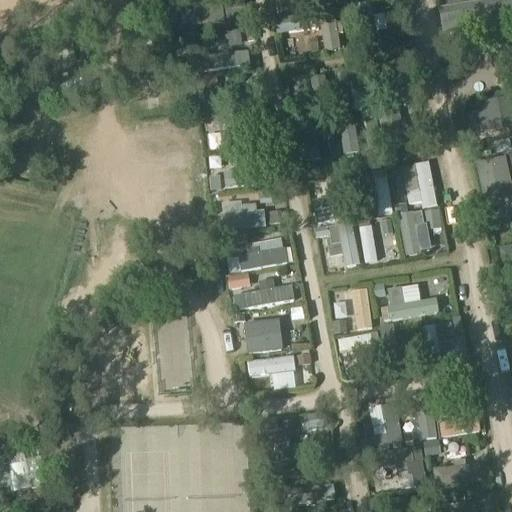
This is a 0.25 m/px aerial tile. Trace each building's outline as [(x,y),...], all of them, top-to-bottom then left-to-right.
[(308,0),(295,0),(299,15),(311,13),(308,0)] [(511,0),(446,0),(449,14),(439,16),(443,39),(511,25),(511,0)] [(190,10),(193,29),(246,22),(244,3),(190,10)] [(369,6),(357,8),(365,49),(377,47),(369,6)] [(333,14),(318,17),(324,55),(340,52),(337,37),(335,26),(333,14)] [(313,18),(275,24),(278,38),(315,32),(313,18)] [(219,48),(235,44),(231,30),(215,35),(219,48)] [(248,55),(201,61),(203,75),(250,69),(248,55)] [(404,59),(390,61),(393,76),(395,90),(398,105),(411,103),(404,59)] [(363,70),(348,73),(349,79),(352,93),(354,110),(369,108),(363,70)] [(290,81),(296,92),(308,86),(302,75),(290,81)] [(324,79),(311,81),(314,102),(316,116),(329,115),(324,79)] [(219,95),(214,96),(216,114),(255,108),(252,90),(234,93),(219,95)] [(511,98),(476,105),(478,118),(502,113),(506,130),(511,128),(511,98)] [(389,111),(377,113),(385,153),(397,150),(393,128),(390,114),(389,111)] [(352,116),(337,118),(343,158),(359,155),(352,116)] [(314,126),(298,129),(304,164),(320,161),(314,126)] [(233,135),(220,137),(222,152),(261,147),(259,131),(246,133),(233,135)] [(206,153),(219,152),(218,139),(205,140),(206,153)] [(127,158),(136,177),(146,173),(137,154),(127,158)] [(503,159),(474,166),(483,205),(511,199),(503,159)] [(221,160),(208,162),(210,175),(223,173),(221,160)] [(428,166),(414,169),(418,193),(421,205),(422,212),(436,210),(428,166)] [(28,178),(28,169),(8,168),(8,178),(28,178)] [(386,174),(372,176),(379,220),(392,218),(386,174)] [(230,180),(224,181),(225,193),(267,187),(266,175),(242,178),(230,180)] [(333,208),(315,212),(318,226),(353,220),(345,179),(328,182),(333,208)] [(438,213),(423,215),(425,231),(440,229),(438,213)] [(413,214),(398,217),(406,258),(421,255),(421,253),(416,228),(413,215),(413,214)] [(243,217),(221,218),(222,234),(265,231),(264,215),(256,216),(243,217)] [(351,227),(337,229),(340,247),(342,258),(344,270),(358,268),(351,227)] [(372,230),(359,232),(365,267),(377,265),(372,230)] [(511,248),(498,252),(502,268),(511,265),(511,248)] [(383,251),(385,264),(397,262),(395,249),(383,251)] [(247,258),(238,260),(238,261),(241,275),(287,267),(285,251),(283,252),(259,256),(247,258)] [(242,291),(239,277),(228,279),(230,293),(242,291)] [(429,282),(430,293),(447,292),(447,281),(429,282)] [(260,295),(244,298),(247,312),(294,304),(291,289),(274,292),(260,295)] [(367,293),(353,294),(357,333),(371,332),(367,293)] [(389,310),(387,310),(387,311),(390,324),(390,325),(439,317),(436,302),(419,305),(404,308),(389,310)] [(304,325),(304,310),(288,311),(288,326),(304,325)] [(278,323),(244,327),(248,357),(282,353),(278,323)] [(392,328),(378,331),(385,371),(399,368),(392,328)] [(434,329),(420,331),(427,368),(441,366),(437,346),(434,329)] [(399,348),(411,347),(410,333),(398,334),(399,348)] [(371,338),(338,343),(340,355),(373,349),(371,338)] [(292,361),(246,366),(248,381),(271,378),(292,376),(294,375),(292,361)] [(430,397),(414,399),(417,420),(420,442),(420,443),(436,441),(430,397)] [(394,406),(381,408),(386,436),(389,448),(401,445),(394,406)] [(454,424),(439,426),(441,440),(480,434),(478,420),(454,424)] [(276,451),(275,452),(277,464),(328,458),(327,445),(291,450),(276,451)] [(418,451),(371,460),(374,475),(405,469),(421,466),(418,451)] [(39,460),(37,461),(31,462),(24,463),(23,456),(6,459),(8,467),(0,468),(0,498),(46,488),(39,460)] [(280,482),(294,481),(293,467),(279,468),(280,482)] [(453,470),(433,472),(434,489),(480,485),(479,467),(465,469),(453,470)] [(305,492),(286,494),(288,508),(333,503),(332,489),(310,491),(305,492)] [(430,511),(430,502),(379,504),(379,511),(430,511)]
